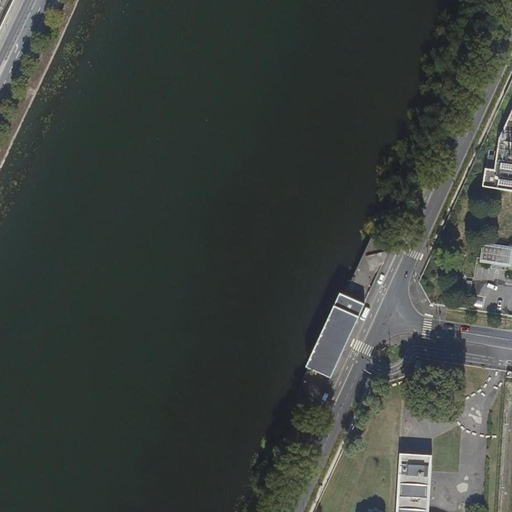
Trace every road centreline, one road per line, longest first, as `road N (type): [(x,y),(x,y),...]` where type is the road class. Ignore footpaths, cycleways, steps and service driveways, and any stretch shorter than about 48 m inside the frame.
road 1 (secondary): [(386,310),(511,37)]
road 2 (secondary): [(295,511),(386,310)]
road 3 (tertiary): [(511,340),(427,326),(386,310)]
